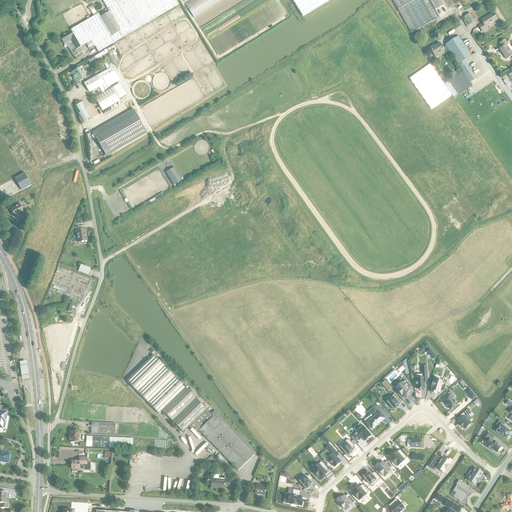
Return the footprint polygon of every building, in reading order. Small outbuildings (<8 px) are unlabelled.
[(95,46),(98,51),(98,52),(179,4),(176,0),(102,0),(107,8),(98,13),(99,14),(71,30),(81,47),(86,44),(90,50),(95,46)] [(435,9),(444,4),(442,0),(392,0),(411,33),(439,17),(435,9)] [(469,13),(463,17),(469,25),(474,21),(469,13)] [(493,13),(481,20),(483,23),(479,26),(482,31),(486,28),(486,27),(497,20),(493,13)] [(81,47),(73,34),(62,40),(65,45),(68,43),(69,45),(67,45),(74,57),(83,52),(81,47)] [(470,82),(476,78),(464,60),(471,56),(458,36),(445,45),(446,46),(451,53),(463,72),(444,84),(453,97),(472,86),(470,82)] [(502,47),(500,49),(506,59),(511,55),(511,53),(507,45),(508,45),(505,40),(500,43),(502,47)] [(451,53),(446,46),(442,48),(439,43),(435,46),(434,45),(429,48),(434,56),(444,50),(447,56),(451,53)] [(118,81),(111,68),(109,64),(102,67),(105,71),(85,83),(90,93),(99,87),(101,92),(106,89),(106,88),(118,81)] [(429,64),(409,78),(431,110),(452,96),(429,64)] [(84,70),(81,72),(79,68),(71,73),(76,83),(85,78),(83,74),(85,73),(84,70)] [(118,84),(113,87),(120,99),(125,96),(118,84)] [(112,88),(95,98),(102,111),(120,101),(112,88)] [(81,103),(76,106),(85,121),(90,118),(81,103)] [(107,156),(147,133),(133,109),(93,132),(107,156)] [(174,185),(182,180),(174,167),(166,173),(174,185)] [(31,185),(24,173),(15,178),(21,190),(31,185)] [(20,204),(11,209),(15,216),(23,211),(20,204)] [(87,236),(86,236),(85,229),(76,230),(78,242),(87,241),(87,236)] [(81,265),(79,271),(59,264),(49,290),(83,303),(93,276),(88,275),(90,268),(81,265)] [(430,349),(427,352),(433,359),(436,356),(430,349)] [(183,432),(191,424),(198,431),(199,430),(238,470),(256,453),(215,411),(211,414),(154,355),(128,381),(159,413),(162,410),(183,432)] [(30,378),(28,360),(20,361),(23,379),(30,378)] [(416,382),(415,382),(415,383),(416,383),(416,385),(415,385),(416,385),(416,389),(425,388),(424,382),(427,382),(427,366),(421,366),(421,374),(416,374),(416,378),(416,382)] [(431,387),(430,392),(436,393),(436,392),(439,392),(440,390),(443,391),(446,384),(442,383),(443,381),(434,378),(433,381),(431,387)] [(402,382),(396,388),(397,390),(401,395),(402,395),(405,398),(409,394),(408,393),(410,391),(409,389),(411,387),(405,380),(403,382),(402,382)] [(385,381),(382,384),(389,391),(392,389),(385,381)] [(469,389),(466,392),(472,399),(476,397),(469,389)] [(452,398),(455,396),(450,391),(448,393),(449,396),(443,401),(450,409),(457,404),(452,398)] [(393,397),(387,402),(390,405),(389,406),(392,409),(393,408),(395,410),(398,407),(398,406),(399,405),(400,404),(399,403),(402,401),(397,396),(394,398),(393,397)] [(373,419),(367,423),(372,428),(372,429),(381,421),(381,422),(382,421),(381,421),(383,419),(383,420),(384,420),(383,419),(384,418),(380,413),(383,411),(378,405),(375,409),(374,408),(369,413),(371,415),(370,416),(370,417),(371,417),(373,419)] [(468,409),(456,419),(458,421),(458,422),(460,424),(459,424),(461,427),(462,426),(464,429),(466,427),(467,429),(471,424),(470,423),(471,423),(466,417),(471,413),(468,409)] [(505,423),(500,420),(498,422),(502,425),(497,431),(507,439),(510,436),(509,435),(511,432),(508,429),(505,427),(503,426),(505,423)] [(354,436),(352,438),(355,442),(357,440),(358,441),(362,438),(365,441),(371,436),(362,426),(356,431),(357,432),(353,435),(354,436)] [(78,442),(78,431),(79,431),(70,431),(70,442),(79,442),(78,442)] [(494,441),(494,442),(492,441),(495,437),(488,433),(483,440),(488,443),(486,445),(487,445),(486,446),(491,450),(492,449),(493,450),(492,451),(498,454),(500,451),(499,450),(501,447),(498,445),(499,444),(494,441)] [(324,435),(321,437),(327,443),(329,441),(324,435)] [(133,438),(89,436),(87,436),(86,443),(80,443),(80,446),(132,449),(133,438)] [(348,439),(340,446),(344,451),(343,452),(346,455),(347,454),(348,456),(352,453),(351,452),(353,450),(351,448),(354,446),(348,439)] [(411,439),(410,447),(421,448),(421,440),(411,439)] [(330,453),(325,457),(327,459),(330,462),(329,462),(330,463),(330,462),(331,464),(334,467),(340,461),(336,457),(339,455),(330,445),(326,449),(330,453)] [(393,451),(388,455),(391,459),(395,464),(396,464),(397,466),(404,460),(404,459),(406,457),(400,449),(397,452),(396,451),(394,453),(393,451)] [(5,453),(0,452),(0,460),(1,461),(1,462),(1,463),(1,464),(2,464),(4,464),(5,464),(5,463),(5,462),(8,462),(9,458),(10,455),(9,454),(9,453),(8,453),(6,452),(5,453)] [(436,455),(430,464),(443,473),(445,470),(449,465),(449,464),(452,461),(447,457),(445,459),(443,457),(442,459),(436,455)] [(87,458),(80,458),(80,461),(72,461),(71,469),(78,469),(78,470),(83,470),(83,465),(87,465),(87,458)] [(321,461),(312,469),(314,471),(314,472),(318,476),(321,480),(326,476),(324,474),(326,472),(325,471),(328,469),(321,461)] [(380,462),(375,466),(378,470),(382,475),(384,477),(391,471),(390,469),(392,467),(387,461),(385,463),(383,462),(381,464),(380,462)] [(475,468),(475,469),(473,471),(473,472),(470,476),(468,479),(468,480),(470,481),(473,483),(475,484),(476,482),(477,482),(480,478),(479,478),(481,476),(482,473),(481,472),(477,469),(475,468)] [(367,473),(363,476),(365,478),(363,479),(367,483),(368,482),(372,486),(380,479),(374,472),(371,474),(370,472),(368,474),(367,473)] [(212,483),(211,488),(224,489),(225,486),(229,487),(230,479),(219,478),(219,475),(213,474),(212,478),(208,478),(207,483),(212,483)] [(304,474),(298,479),(302,484),(301,485),(304,489),(306,488),(307,489),(311,486),(310,485),(312,483),(310,481),(313,479),(309,475),(306,477),(304,474)] [(461,500),(462,501),(462,502),(466,496),(465,496),(464,496),(465,494),(466,495),(468,491),(465,489),(467,486),(459,480),(457,483),(456,484),(457,485),(453,491),(454,490),(458,492),(455,497),(453,496),(453,497),(459,501),(459,500),(460,500),(461,500)] [(256,484),(255,494),(263,495),(265,485),(256,484)] [(355,486),(350,490),(353,493),(357,498),(359,500),(369,492),(362,484),(359,487),(358,485),(356,487),(355,486)] [(289,498),(288,503),(291,503),(291,504),(297,505),(302,506),(303,500),(301,499),(301,496),(299,496),(300,491),(293,489),(292,495),(290,494),(289,497),(288,498),(289,498)] [(389,489),(387,492),(392,498),(395,496),(389,489)] [(341,496),(336,500),(339,503),(339,504),(344,508),(345,510),(355,502),(348,494),(345,496),(344,495),(342,497),(341,496)] [(438,494),(435,499),(441,502),(444,498),(438,494)] [(511,511),(511,494),(511,495),(508,495),(509,500),(506,504),(501,505),(502,509),(509,508),(511,510),(510,511),(511,511)] [(0,506),(0,508),(8,508),(8,502),(6,502),(6,499),(0,498),(0,506)] [(396,499),(388,505),(391,508),(389,509),(391,511),(390,511),(399,511),(402,510),(404,508),(396,499)] [(449,508),(446,511),(457,511),(460,508),(448,500),(444,505),(449,508)]
